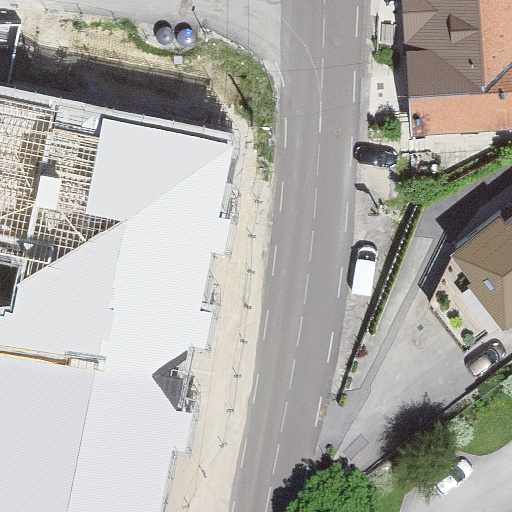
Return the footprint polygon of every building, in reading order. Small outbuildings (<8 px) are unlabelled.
[(446,144),(511,130),(511,0),(416,0),(421,20),(446,144)] [(0,86),(0,266),(25,272),(0,395),(0,506),(29,511),(131,511),(149,425),(167,429),(213,200),(201,197),(214,130),(0,86)] [(460,244),(500,301),(511,292),(511,211),(509,207),(459,243),(460,244)] [(509,310),(500,301),(460,244),(433,294),(468,342),(509,310)] [(511,292),(500,301),(509,310),(510,312),(511,311),(511,292)]
